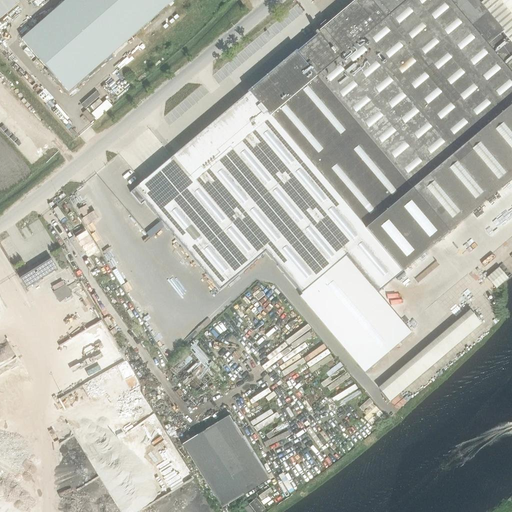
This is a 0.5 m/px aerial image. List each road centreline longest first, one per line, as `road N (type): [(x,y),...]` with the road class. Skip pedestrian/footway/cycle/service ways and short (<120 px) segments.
road 1 (unknown): [(511,225),(451,275),(420,326),(195,67)]
road 2 (unclassified): [(0,224),(276,0)]
road 3 (unknown): [(0,273),(44,373),(38,460),(59,511)]
